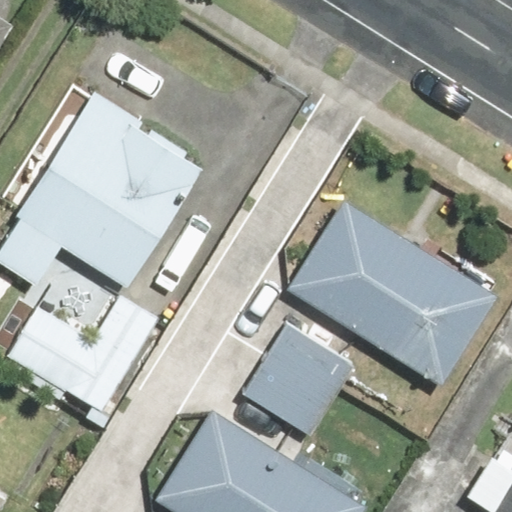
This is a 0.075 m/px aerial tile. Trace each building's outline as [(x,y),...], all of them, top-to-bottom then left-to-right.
[(0,7),(0,56),(22,22),(0,7)] [(218,155),(99,82),(0,242),(0,252),(44,280),(69,240),(139,283),(218,155)] [(349,190),(292,282),(448,377),(505,286),(349,190)] [(98,330),(42,299),(11,355),(109,409),(165,308),(123,285),(98,330)] [(290,313),(244,385),(316,432),(363,359),(290,313)] [(362,511),(373,496),(219,400),(161,492),(192,511),(362,511)] [(511,511),(511,452),(499,445),(469,492),(503,511),(511,511)] [(0,477),(0,511),(16,487),(0,477)]
